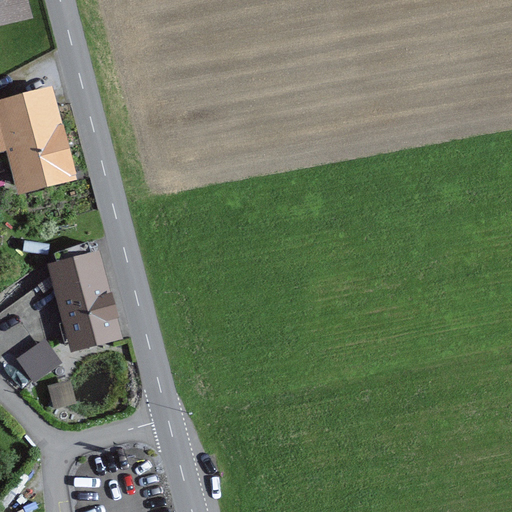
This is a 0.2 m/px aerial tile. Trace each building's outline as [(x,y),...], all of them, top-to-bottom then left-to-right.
[(0,0),(0,25),(35,16),(30,0),(0,0)] [(0,151),(1,151),(9,149),(20,194),(79,178),(54,84),(0,98),(0,151)] [(93,251),(90,239),(55,251),(57,260),(49,262),(72,351),(123,338),(100,249),(93,251)] [(58,339),(53,325),(26,334),(31,349),(58,339)] [(50,360),(59,350),(50,342),(41,352),(50,360)] [(80,401),(74,378),(49,384),(55,408),(80,401)]
